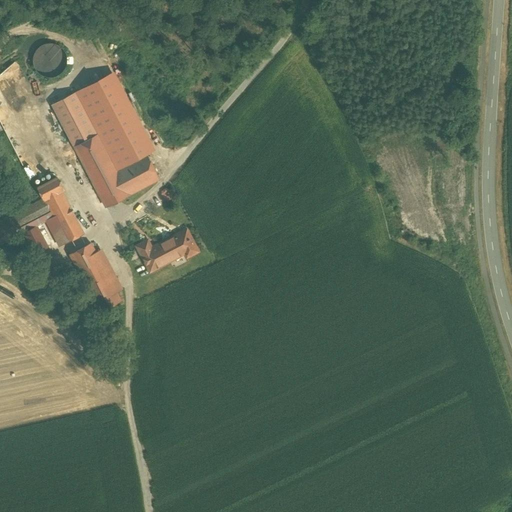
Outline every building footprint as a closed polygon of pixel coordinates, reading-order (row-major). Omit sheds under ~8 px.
[(66,67),(67,60),(66,54),(62,48),(56,45),(49,44),(43,45),(37,49),(34,55),(33,61),(34,68),(38,73),(44,77),(50,78),(57,76),(62,73),(66,67)] [(155,150),(113,71),(51,104),(106,208),(160,180),(146,154),(155,150)] [(0,107),(1,112),(21,108),(19,101),(30,98),(28,88),(32,87),(30,77),(0,84),(1,85),(0,85),(0,107)] [(63,190),(57,178),(37,188),(43,200),(0,221),(0,238),(49,213),(51,217),(45,221),(58,247),(83,234),(61,191),(63,190)] [(172,197),(167,190),(165,189),(162,192),(162,194),(167,201),(169,201),(172,199),(172,197)] [(36,227),(24,233),(35,254),(47,248),(36,227)] [(186,230),(151,249),(147,241),(137,247),(150,272),(185,254),(187,257),(198,252),(186,230)] [(121,301),(91,243),(69,254),(100,313),(121,301)]
